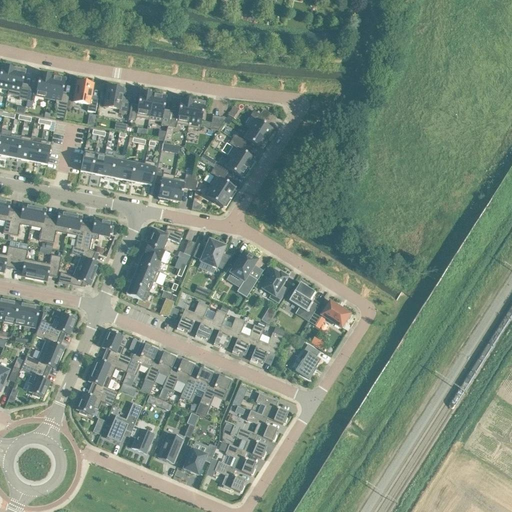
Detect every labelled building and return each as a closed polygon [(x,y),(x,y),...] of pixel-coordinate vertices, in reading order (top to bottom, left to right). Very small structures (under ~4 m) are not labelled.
[(0,88),(8,90),(13,69),(1,66),(0,72),(0,88)] [(25,71),(13,69),(8,90),(20,93),(18,100),(27,102),(29,88),(22,87),(25,71)] [(36,90),(29,88),(27,102),(33,103),(35,96),(48,99),(52,76),(39,74),(36,90)] [(64,119),(66,110),(69,96),(62,95),(65,80),(53,77),(53,76),(52,76),(48,99),(56,101),(58,112),(57,118),(64,119)] [(92,84),(78,81),(74,103),(88,105),(87,112),(95,113),(97,100),(90,98),(92,84)] [(123,89),(108,87),(105,108),(119,110),(118,114),(126,115),(128,101),(121,100),(123,89)] [(148,121),(149,117),(153,94),(140,92),(137,108),(130,107),(128,121),(135,122),(135,119),(148,121)] [(148,121),(161,124),(161,126),(167,127),(170,114),(163,112),(166,97),(153,95),(153,94),(149,117),(148,121)] [(178,115),(170,114),(167,127),(176,129),(177,121),(188,123),(192,102),(180,100),(178,115)] [(204,104),(192,102),(188,123),(200,125),(204,104)] [(263,110),(260,115),(265,119),(267,120),(270,114),(263,110)] [(260,115),(254,111),(244,126),(249,129),(266,140),(272,130),(262,124),(265,119),(260,115)] [(210,130),(218,131),(226,119),(212,116),(210,130)] [(235,134),(232,139),(244,146),(247,141),(260,149),(261,148),(263,149),(267,142),(265,140),(266,140),(249,129),(243,139),(235,134)] [(0,136),(0,156),(6,157),(11,135),(11,133),(1,131),(0,134),(0,136)] [(159,132),(157,141),(163,142),(166,133),(159,132)] [(11,135),(6,157),(16,159),(20,141),(21,137),(11,135)] [(21,137),(20,141),(16,159),(26,161),(30,143),(31,139),(21,137)] [(30,143),(26,161),(36,163),(40,145),(41,140),(31,138),(31,139),(30,143)] [(250,170),(254,162),(252,161),(253,159),(241,151),(244,146),(232,139),(229,144),(233,147),(227,156),(228,157),(247,169),(248,168),(250,170)] [(40,145),(36,163),(47,165),(51,143),(41,141),(40,145)] [(84,151),(80,172),(90,174),(95,153),(84,151)] [(105,155),(95,153),(90,174),(100,176),(105,155)] [(115,157),(105,155),(100,176),(110,178),(114,161),(115,157)] [(247,169),(228,157),(222,166),(217,163),(214,168),(225,176),(228,171),(241,179),(242,177),(244,178),(249,171),(247,170),(247,169)] [(124,163),(114,161),(110,178),(120,180),(124,163)] [(144,166),(140,184),(151,186),(155,164),(145,162),(144,166)] [(134,164),(124,163),(120,180),(130,182),(134,164)] [(144,166),(134,164),(130,182),(140,184),(144,166)] [(229,199),(229,198),(231,199),(236,192),(234,191),(235,189),(222,181),(225,176),(214,168),(210,174),(214,176),(208,185),(209,186),(229,199)] [(157,169),(155,183),(160,184),(158,199),(159,199),(159,201),(167,203),(168,201),(169,201),(173,179),(174,176),(163,174),(163,171),(157,169)] [(169,201),(180,203),(183,189),(189,190),(191,176),(185,175),(184,181),(173,179),(169,201)] [(198,177),(191,176),(189,190),(195,191),(198,177)] [(209,186),(203,196),(223,208),(224,207),(225,208),(230,200),(228,199),(229,199),(209,186)] [(10,235),(15,212),(8,211),(10,204),(0,202),(0,221),(5,222),(3,234),(10,235)] [(21,213),(15,212),(10,235),(17,237),(20,225),(30,227),(34,209),(22,207),(21,213)] [(38,241),(46,242),(50,219),(44,218),(46,211),(34,209),(30,227),(41,229),(38,241)] [(57,221),(50,219),(46,242),(53,244),(56,232),(66,234),(70,216),(58,214),(57,221)] [(82,219),(70,216),(66,234),(77,237),(74,247),(74,248),(82,250),(86,226),(80,225),(82,219)] [(93,228),(86,226),(82,250),(89,251),(89,250),(91,239),(98,241),(99,234),(109,236),(112,224),(94,221),(93,228)] [(149,245),(163,251),(167,240),(178,244),(183,234),(166,230),(164,234),(155,231),(149,245)] [(195,244),(189,241),(183,254),(190,256),(195,244)] [(216,267),(222,270),(229,257),(228,258),(219,254),(222,246),(218,245),(219,243),(213,241),(213,242),(209,241),(206,249),(198,246),(199,245),(198,244),(193,257),(201,261),(200,262),(216,269),(216,267)] [(165,252),(163,251),(149,245),(147,244),(143,255),(160,262),(165,252)] [(13,269),(17,249),(8,247),(6,256),(0,254),(0,271),(4,272),(5,267),(13,269)] [(95,253),(89,250),(89,251),(82,250),(74,248),(74,247),(72,247),(71,254),(80,258),(76,268),(93,275),(98,264),(92,261),(95,253)] [(34,278),(37,262),(25,260),(27,251),(17,249),(13,269),(22,271),(21,276),(34,278)] [(256,260),(243,252),(230,273),(243,281),(236,292),(246,298),(257,280),(247,274),(256,260)] [(156,272),(160,262),(143,255),(139,265),(156,272)] [(37,262),(34,278),(47,281),(48,276),(57,278),(61,258),(51,256),(49,265),(37,262)] [(159,273),(156,272),(139,265),(134,275),(152,282),(155,283),(159,273)] [(93,275),(76,268),(72,277),(60,272),(58,283),(80,288),(82,283),(89,286),(93,275)] [(285,295),(280,292),(288,278),(281,274),(280,275),(274,272),(263,290),(272,295),(269,299),(279,305),(285,295)] [(148,292),(152,282),(134,275),(130,285),(148,292)] [(290,302),(307,313),(303,319),(309,323),(316,311),(317,309),(312,306),(314,303),(311,302),(316,293),(301,284),(290,302)] [(148,292),(130,285),(126,295),(143,302),(148,292)] [(204,289),(201,297),(206,300),(211,292),(204,289)] [(166,300),(160,314),(168,317),(171,309),(174,303),(170,301),(166,300)] [(7,301),(2,325),(13,327),(14,323),(18,305),(13,304),(13,302),(7,301)] [(194,321),(200,324),(201,324),(204,318),(208,307),(198,303),(194,314),(184,310),(177,328),(176,330),(182,333),(183,331),(189,334),(194,321)] [(342,329),(351,315),(331,303),(322,316),(323,316),(342,329)] [(14,323),(24,325),(28,305),(23,304),(23,306),(18,305),(14,323)] [(28,305),(24,325),(35,327),(39,309),(34,308),(34,306),(28,305)] [(220,332),(222,326),(227,314),(217,310),(212,321),(204,318),(201,324),(200,324),(195,336),(195,338),(201,341),(202,339),(208,341),(213,329),(219,332),(220,332)] [(316,311),(309,323),(316,327),(323,316),(322,316),(316,311)] [(59,339),(61,333),(68,336),(75,319),(73,319),(74,317),(66,313),(65,315),(63,315),(59,324),(53,322),(51,328),(42,324),(40,323),(37,330),(59,339)] [(264,316),(261,321),(267,325),(270,320),(264,316)] [(220,332),(219,332),(213,344),(214,344),(213,346),(219,348),(220,347),(226,349),(231,337),(237,339),(238,340),(241,333),(245,322),(236,318),(231,329),(222,326),(220,332)] [(250,345),(255,347),(256,347),(259,341),(264,330),(254,326),(249,337),(241,333),(238,340),(237,339),(232,351),(232,352),(231,353),(238,356),(239,354),(245,357),(250,345)] [(41,351),(58,359),(63,348),(56,345),(59,339),(37,330),(34,337),(45,342),(41,351)] [(131,359),(121,355),(123,349),(117,347),(122,337),(120,336),(120,334),(113,331),(112,333),(110,332),(103,349),(110,352),(107,357),(129,366),(132,359),(131,359)] [(256,347),(255,347),(250,359),(251,359),(250,361),(256,364),(257,362),(263,365),(268,352),(275,355),(282,338),(272,334),(268,345),(259,341),(256,347)] [(297,372),(310,380),(322,361),(317,358),(320,353),(308,345),(300,359),(304,362),(297,372)] [(139,358),(133,356),(131,359),(132,359),(129,366),(126,373),(127,373),(134,376),(135,377),(140,366),(149,369),(151,363),(152,364),(157,351),(158,349),(151,347),(150,349),(144,346),(139,358)] [(23,364),(45,373),(47,367),(53,370),(58,359),(41,351),(37,361),(26,357),(23,364)] [(163,354),(158,366),(152,364),(151,363),(149,369),(144,381),(154,385),(158,374),(167,377),(170,371),(176,359),(175,359),(176,357),(170,354),(169,356),(163,354)] [(126,373),(129,366),(107,357),(105,363),(99,361),(94,372),(111,379),(115,369),(126,373)] [(168,391),(172,392),(177,381),(185,385),(189,376),(190,376),(194,367),(194,365),(188,362),(187,364),(181,362),(176,374),(170,371),(167,377),(162,388),(163,388),(168,391)] [(39,399),(40,397),(42,398),(49,381),(42,379),(45,373),(23,364),(20,371),(31,375),(29,381),(35,384),(30,393),(32,394),(31,396),(39,399)] [(20,371),(13,368),(8,381),(15,384),(20,371)] [(190,402),(195,389),(204,393),(207,386),(207,387),(212,375),(212,374),(213,373),(207,370),(206,372),(200,369),(196,379),(190,376),(189,376),(185,385),(180,398),(190,402)] [(107,389),(111,379),(94,372),(89,383),(96,385),(93,391),(115,400),(118,393),(107,389)] [(127,373),(122,384),(128,386),(129,387),(134,376),(127,373)] [(223,401),(231,382),(231,380),(225,378),(224,380),(218,377),(213,389),(207,387),(207,386),(204,393),(199,404),(195,414),(205,418),(214,397),(223,401)] [(122,384),(119,391),(125,394),(128,386),(122,384)] [(87,415),(89,416),(93,406),(99,408),(101,403),(112,407),(115,400),(93,391),(91,397),(84,394),(77,411),(79,412),(78,414),(86,417),(87,415)] [(267,419),(282,425),(285,426),(287,419),(285,418),(287,413),(276,408),(278,402),(259,394),(255,403),(265,407),(261,415),(261,416),(267,419)] [(116,415),(107,438),(120,443),(125,431),(131,433),(133,428),(142,407),(133,403),(126,419),(116,415)] [(245,410),(237,407),(235,412),(242,416),(245,410)] [(274,435),(277,430),(265,425),(266,421),(267,419),(261,416),(261,415),(250,411),(246,421),(257,425),(254,434),(253,434),(256,435),(256,436),(272,442),(274,443),(276,436),(274,435)] [(98,419),(93,432),(99,435),(104,422),(98,419)] [(190,439),(194,428),(189,425),(184,436),(190,439)] [(230,435),(246,442),(243,451),(247,453),(247,454),(261,460),(261,459),(263,460),(266,453),(264,453),(266,447),(254,442),(256,436),(256,435),(253,434),(254,434),(234,426),(230,435)] [(136,438),(131,448),(145,454),(151,442),(154,435),(140,429),(139,430),(133,428),(131,433),(130,435),(136,438)] [(163,445),(157,459),(172,465),(183,440),(168,434),(167,436),(165,436),(161,444),(163,445)] [(222,443),(219,450),(225,453),(228,446),(222,443)] [(236,459),(232,468),(235,469),(235,470),(250,476),(252,477),(255,470),(253,469),(255,464),(245,459),(247,454),(247,453),(243,451),(229,445),(228,446),(225,453),(225,454),(236,459)] [(192,450),(183,470),(198,476),(204,461),(210,464),(217,449),(209,446),(205,456),(192,450)] [(225,476),(221,486),(242,494),(245,487),(242,487),(245,480),(232,475),(235,470),(235,469),(232,468),(229,466),(218,462),(214,471),(225,476)]
